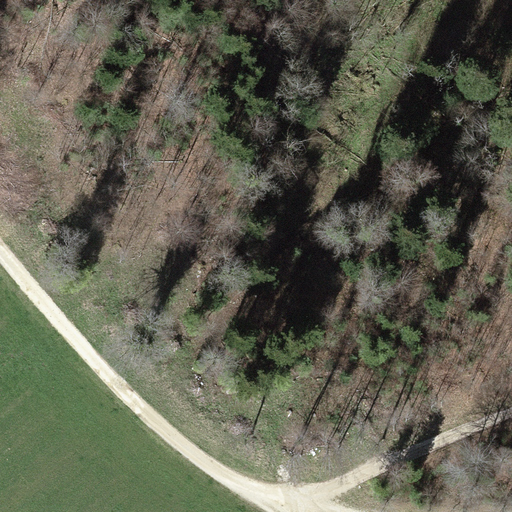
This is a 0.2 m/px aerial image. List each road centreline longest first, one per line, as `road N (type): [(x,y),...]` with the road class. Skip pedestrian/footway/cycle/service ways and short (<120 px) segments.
road 1 (track): [(0,252),(150,425),(278,511)]
road 2 (track): [(271,506),(304,504),(511,405)]
